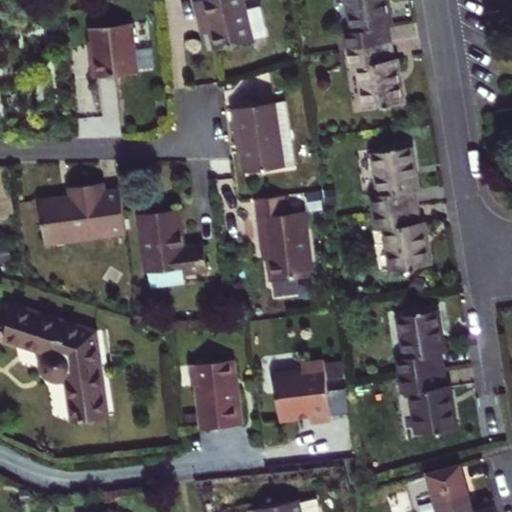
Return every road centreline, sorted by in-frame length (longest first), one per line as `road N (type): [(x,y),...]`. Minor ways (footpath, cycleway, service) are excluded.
road 1 (residential): [(435,0),(475,253),(511,246)]
road 2 (residential): [(0,148),(197,144)]
